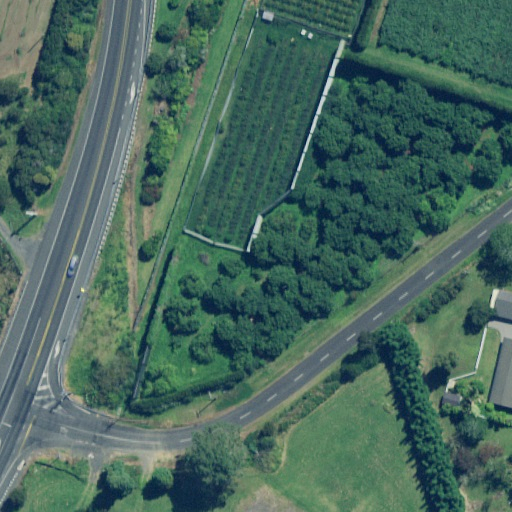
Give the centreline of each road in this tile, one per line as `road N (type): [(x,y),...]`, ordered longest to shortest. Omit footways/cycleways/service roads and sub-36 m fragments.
road 1 (tertiary): [(20,411),(128,442),(183,443),(216,431),(271,399),(511,211)]
road 2 (trunk): [(20,411),(105,151),(128,0)]
